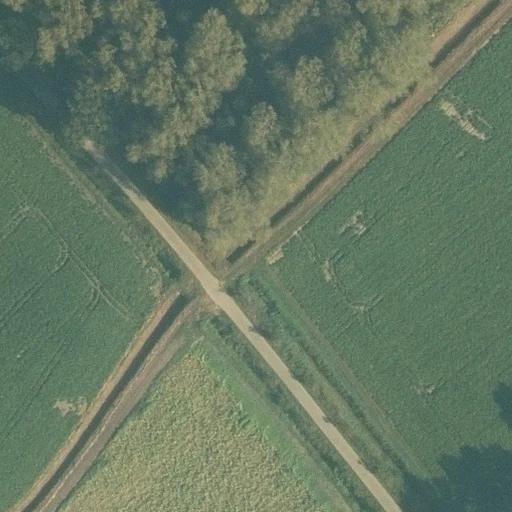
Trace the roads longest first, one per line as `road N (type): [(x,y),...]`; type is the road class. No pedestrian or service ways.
road 1 (unclassified): [(393,511),(216,292),(0,47)]
road 2 (track): [(216,292),(182,326),(46,511)]
